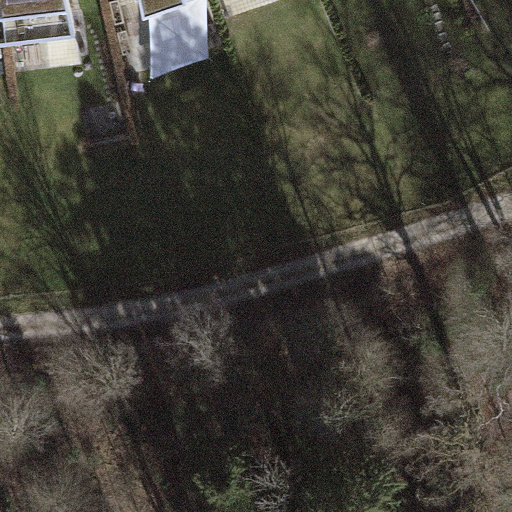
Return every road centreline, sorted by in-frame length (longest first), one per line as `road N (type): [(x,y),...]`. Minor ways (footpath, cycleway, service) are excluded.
road 1 (track): [(511,205),(234,289),(0,327)]
road 2 (track): [(438,511),(511,404)]
